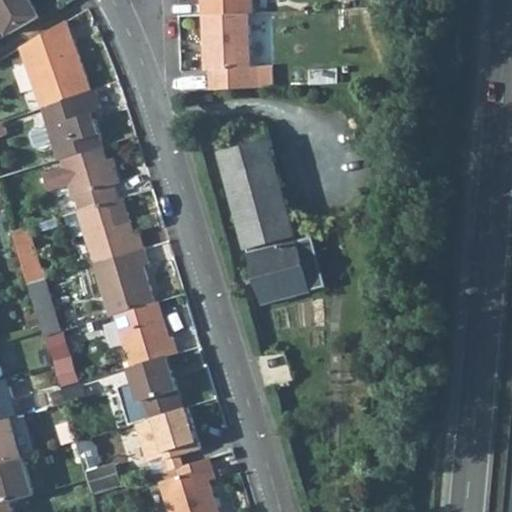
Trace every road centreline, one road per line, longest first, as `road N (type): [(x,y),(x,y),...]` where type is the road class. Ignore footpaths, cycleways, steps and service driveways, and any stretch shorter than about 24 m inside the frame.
road 1 (trunk): [(510,0),(465,511)]
road 2 (residential): [(280,511),(140,65)]
